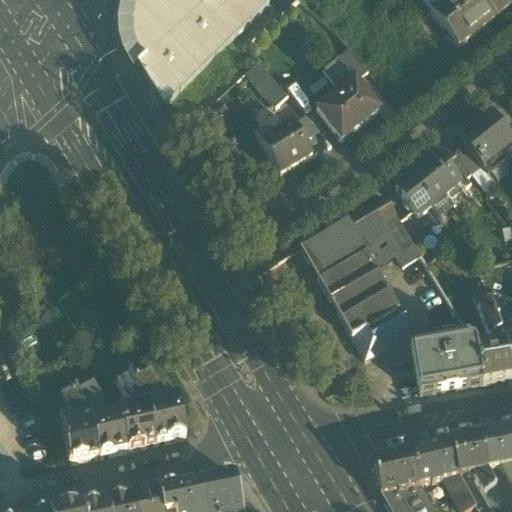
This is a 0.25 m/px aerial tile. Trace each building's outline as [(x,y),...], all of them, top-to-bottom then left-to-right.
[(141,67),(136,71),(161,114),(269,7),(261,0),(137,0),(137,1),(131,13),(128,26),(129,40),(132,53),(139,65),(141,67)] [(421,0),(420,1),(431,14),(448,0),(421,0)] [(448,0),(431,14),(430,15),(458,50),(496,20),(480,0),(448,0)] [(511,0),(480,0),(496,20),(511,6),(511,0)] [(405,30),(368,59),(376,68),(399,97),(435,68),(405,30)] [(366,76),(376,68),(368,59),(359,46),(349,54),(366,76)] [(338,62),(357,86),(367,77),(366,76),(349,54),(338,62)] [(316,113),(341,143),(343,142),(379,114),(357,86),(338,62),(323,74),(339,95),(316,113)] [(245,78),(259,94),(272,83),(257,67),(245,78)] [(259,94),(276,112),(288,101),(272,83),(259,94)] [(229,115),(219,105),(205,117),(215,128),(229,115)] [(481,171),(482,171),(511,147),(511,144),(490,117),(476,128),(458,142),(466,152),(481,171)] [(293,129),(304,148),(320,137),(306,122),(293,129)] [(265,133),(261,135),(255,138),(281,180),(312,161),(304,148),(293,129),(278,139),(275,136),(272,134),(269,133),(265,133)] [(466,152),(456,160),(471,178),(481,171),(466,152)] [(438,158),(423,170),(446,199),(461,187),(446,168),(438,158)] [(461,187),(471,178),(456,160),(446,168),(461,187)] [(217,167),(229,188),(240,182),(227,161),(217,167)] [(454,209),(446,199),(423,170),(395,193),(417,221),(431,211),(439,221),(454,209)] [(491,183),(482,171),(481,171),(471,178),(487,198),(493,193),(487,186),(491,183)] [(298,258),(273,273),(287,295),(301,319),(403,256),(375,211),(330,238),(329,235),(296,255),(298,258)] [(269,307),(287,295),(273,273),(255,284),(269,307)] [(75,296),(58,305),(67,320),(83,310),(75,296)] [(473,301),(477,312),(489,307),(485,296),(473,301)] [(511,324),(504,302),(489,307),(504,346),(510,382),(511,381),(511,324)] [(490,340),(493,349),(504,346),(489,307),(477,312),(488,341),(490,340)] [(410,348),(419,399),(482,387),(476,352),(468,338),(410,348)] [(510,382),(504,346),(493,349),(476,352),(482,387),(510,382)] [(98,348),(86,355),(95,371),(107,364),(98,348)] [(152,363),(159,375),(160,375),(166,371),(159,359),(152,363)] [(129,377),(148,410),(156,449),(185,443),(176,403),(164,381),(163,381),(160,375),(159,375),(152,363),(142,369),(129,377)] [(128,455),(156,449),(148,410),(129,377),(114,385),(125,404),(130,409),(135,408),(136,412),(119,416),(128,455)] [(99,461),(128,455),(119,416),(102,420),(101,415),(104,413),(92,391),(78,399),(91,422),(99,461)] [(69,468),(99,461),(91,422),(78,399),(75,394),(61,402),(70,418),(74,421),(79,420),(79,425),(61,429),(69,468)] [(503,472),(511,470),(511,449),(509,435),(487,439),(494,474),(503,472)] [(486,475),(494,474),(487,439),(480,440),(486,475)] [(487,476),(486,475),(480,440),(451,445),(459,480),(459,481),(475,478),(487,476)] [(443,484),(448,483),(459,480),(451,445),(412,454),(420,489),(433,487),(433,488),(443,486),(443,484)] [(423,495),(420,489),(412,454),(372,463),(380,499),(393,496),(400,494),(400,496),(410,493),(410,492),(415,491),(419,497),(423,495)] [(511,470),(503,472),(511,487),(511,470)] [(495,491),(487,476),(475,478),(475,483),(483,498),(495,491)] [(239,511),(232,478),(195,486),(200,511),(239,511)] [(459,481),(459,480),(448,483),(451,489),(450,490),(449,491),(449,492),(460,511),(470,511),(475,509),(459,481)] [(200,511),(195,486),(158,495),(161,511),(200,511)] [(424,511),(423,510),(429,506),(423,495),(419,497),(415,491),(410,492),(410,493),(400,496),(400,494),(393,496),(396,503),(401,502),(406,511),(424,511)] [(483,498),(491,511),(496,511),(505,507),(496,491),(495,491),(483,498)] [(161,511),(158,495),(132,500),(134,511),(161,511)] [(387,511),(406,511),(401,502),(396,503),(393,496),(380,499),(387,511)] [(134,511),(132,500),(106,506),(107,511),(134,511)]
